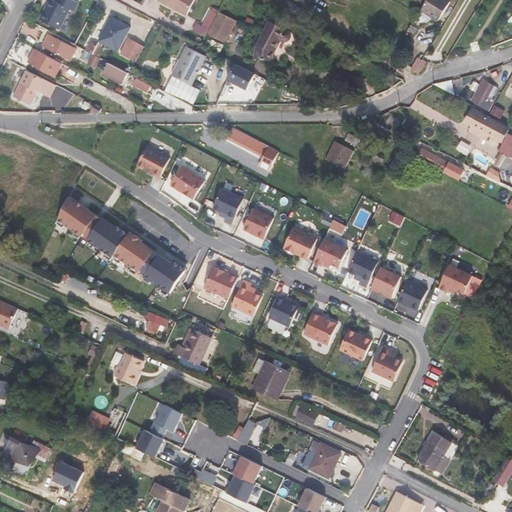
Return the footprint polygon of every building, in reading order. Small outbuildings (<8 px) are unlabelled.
[(75,11),(79,2),(74,0),(56,0),(56,1),(54,0),(50,0),(40,20),(59,29),(69,8),(75,11)] [(195,0),(159,0),(188,15),(195,0)] [(440,20),(451,2),(447,0),(429,0),(423,9),(440,20)] [(237,22),(219,12),(207,34),(225,44),(237,22)] [(119,50),(131,27),(112,17),(100,41),(119,50)] [(292,32),(291,30),(289,28),(288,28),(286,30),(270,21),(257,45),(256,57),(274,59),(275,52),(282,40),(283,41),(286,42),(288,41),(290,40),(291,39),(292,36),(292,32)] [(51,36),(46,44),(64,54),(69,45),(51,36)] [(130,37),(121,53),(135,61),(144,46),(130,37)] [(204,45),(219,52),(223,44),(208,37),(204,45)] [(64,54),(46,44),(45,47),(55,52),(56,51),(63,56),(64,54)] [(191,86),(206,57),(187,47),(172,76),(191,86)] [(29,62),(56,77),(63,64),(61,63),(36,49),(29,62)] [(92,66),(96,59),(84,53),(80,60),(92,66)] [(122,84),(128,72),(109,62),(103,74),(122,84)] [(248,89),(256,73),(236,63),(228,79),(248,89)] [(423,66),(420,64),(412,76),(415,77),(418,75),(423,66)] [(30,105),(37,92),(49,98),(56,86),(27,71),(13,97),(30,105)] [(440,87),(460,98),(452,77),(436,84),(435,84),(440,87)] [(491,98),(497,88),(487,83),(475,104),(482,107),(488,97),(491,98)] [(86,106),(93,110),(95,106),(88,102),(86,106)] [(466,122),(473,126),(489,135),(504,142),(500,151),(511,157),(511,135),(509,133),(511,129),(497,122),(496,123),(472,111),(466,122)] [(489,135),(473,126),(470,131),(487,140),(489,135)] [(257,142),(233,130),(229,137),(265,156),(263,161),(273,166),(280,152),(258,141),(257,142)] [(356,146),(359,138),(349,133),(345,141),(356,146)] [(378,147),(359,138),(356,146),(374,154),(378,147)] [(327,159),(346,168),(354,152),(336,143),(327,159)] [(170,158),(148,146),(138,165),(160,177),(170,158)] [(450,162),(422,148),(418,156),(446,171),(445,172),(459,180),(465,169),(450,162)] [(382,152),(380,157),(385,159),(389,152),(386,151),(384,153),(382,152)] [(380,157),(374,154),(370,163),(371,163),(380,168),(381,168),(385,159),(380,157)] [(406,170),(413,158),(405,154),(398,166),(406,170)] [(273,166),(263,161),(260,167),(265,170),(270,172),(273,166)] [(206,181),(184,166),(172,184),(194,199),(206,181)] [(244,199),(223,189),(214,208),(228,214),(225,220),(233,224),(244,199)] [(81,239),(95,218),(88,213),(90,210),(70,196),(58,222),(81,239)] [(274,219),(254,209),(244,229),(265,239),(274,219)] [(95,218),(81,239),(86,242),(101,221),(108,226),(110,223),(90,210),(88,213),(95,218)] [(140,272),(153,254),(146,249),(148,246),(142,242),(144,240),(131,232),(130,234),(117,225),(115,227),(110,223),(108,226),(101,221),(86,242),(112,260),(115,254),(140,272)] [(318,239),(294,227),(284,248),(309,259),(318,239)] [(348,250),(325,239),(314,262),(323,266),(323,265),(325,261),(331,264),(340,268),(348,250)] [(168,260),(148,246),(146,249),(153,254),(140,272),(146,275),(158,257),(166,263),(168,260)] [(379,262),(357,252),(348,271),(362,278),(360,283),(367,287),(379,262)] [(171,292),(186,270),(174,261),(173,264),(168,260),(166,263),(158,257),(146,275),(171,292)] [(473,277),(450,266),(439,288),(448,292),(450,287),(465,294),(473,277)] [(229,298),(239,278),(215,267),(205,287),(229,298)] [(402,277),(382,268),(372,289),(379,292),(380,290),(386,293),(385,295),(392,298),(402,277)] [(254,316),(264,294),(250,287),(252,284),(244,281),(232,306),(254,316)] [(428,290),(407,281),(398,301),(419,310),(428,290)] [(95,306),(107,312),(113,299),(101,293),(95,306)] [(299,306),(279,297),(269,317),(290,326),(299,306)] [(18,308),(0,300),(0,323),(9,328),(18,308)] [(157,333),(162,323),(164,318),(151,312),(147,318),(150,319),(149,322),(151,323),(148,328),(157,333)] [(328,345),(338,324),(314,313),(305,334),(328,345)] [(190,329),(187,334),(210,345),(212,339),(190,329)] [(356,335),(357,333),(349,330),(341,348),(364,359),(373,341),(365,337),(364,339),(356,335)] [(177,343),(175,346),(203,359),(210,345),(187,334),(182,346),(177,343)] [(182,355),(178,366),(203,377),(207,367),(200,364),(203,359),(175,346),(173,351),(182,355)] [(392,349),(384,346),(373,371),(394,381),(403,361),(389,355),(392,349)] [(116,374),(116,376),(136,385),(142,372),(141,371),(145,361),(127,353),(122,365),(120,366),(116,374)] [(263,369),(288,381),(291,373),(266,362),(263,369)] [(21,371),(33,376),(35,371),(23,365),(21,371)] [(263,369),(256,383),(281,395),(288,381),(263,369)] [(281,395),(256,383),(254,388),(279,400),(281,395)] [(180,420),(183,414),(165,405),(157,423),(175,432),(178,425),(177,425),(179,420),(180,420)] [(314,425),(319,413),(303,405),(297,418),(314,425)] [(107,428),(111,417),(93,409),(88,420),(107,428)] [(249,420),(237,440),(246,444),(257,424),(249,420)] [(28,464),(32,463),(37,452),(36,447),(24,442),(27,436),(14,431),(11,439),(10,439),(4,452),(16,457),(17,460),(28,464)] [(137,449),(156,458),(165,440),(146,431),(137,449)] [(419,458),(436,468),(444,455),(451,444),(434,434),(419,458)] [(342,452),(321,443),(315,455),(309,469),(330,479),(342,452)] [(302,466),(309,469),(315,455),(308,452),(302,466)] [(444,455),(436,468),(442,472),(450,459),(444,455)] [(511,455),(492,477),(502,486),(511,474),(511,455)] [(236,475),(254,484),(262,466),(240,456),(237,463),(239,464),(234,474),(236,475)] [(24,480),(32,463),(28,464),(17,460),(11,474),(24,480)] [(196,470),(193,476),(199,479),(202,473),(196,470)] [(202,473),(199,479),(212,486),(216,477),(203,471),(202,473)] [(24,480),(11,474),(5,472),(2,479),(26,490),(30,483),(24,480)] [(247,503),(256,485),(254,484),(236,475),(231,486),(229,485),(225,492),(247,503)] [(157,511),(180,511),(182,510),(185,511),(191,499),(157,483),(151,494),(163,500),(157,511)] [(301,507),(310,511),(318,511),(325,497),(307,488),(299,506),(301,507)] [(414,511),(418,504),(398,493),(388,511),(414,511)]
